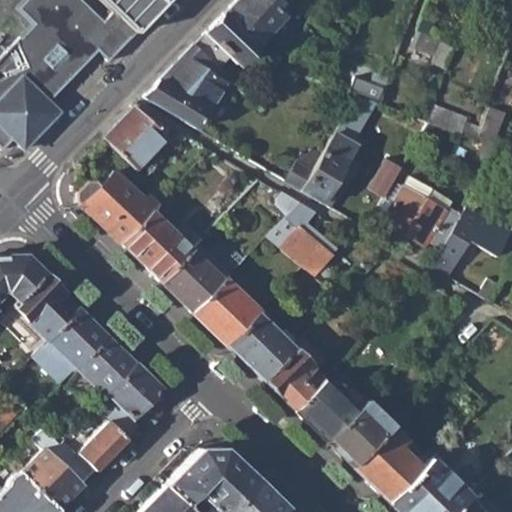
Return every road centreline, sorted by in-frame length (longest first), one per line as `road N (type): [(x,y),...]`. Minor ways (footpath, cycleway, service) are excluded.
road 1 (unclassified): [(511,323),(114,86)]
road 2 (residential): [(213,390),(10,193)]
road 3 (residential): [(339,511),(213,390)]
road 4 (residential): [(213,390),(92,511)]
road 5 (residential): [(114,86),(10,193)]
road 6 (residential): [(198,0),(114,86)]
